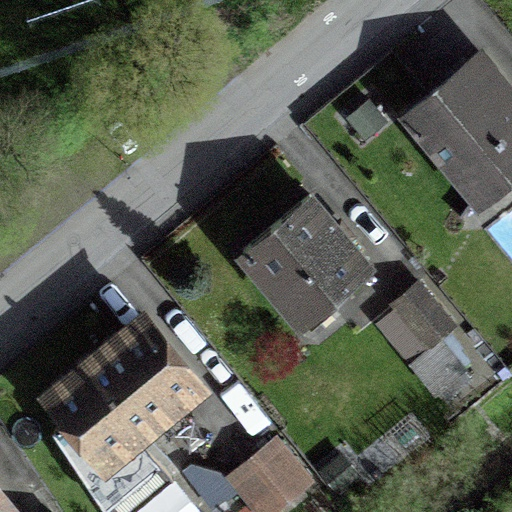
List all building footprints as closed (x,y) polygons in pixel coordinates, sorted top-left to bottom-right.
[(511,75),(482,39),(399,107),(477,202),(511,173),(511,75)] [(307,196),(240,251),(299,322),(365,266),(307,196)] [(449,325),(415,284),(391,304),(425,345),(449,325)] [(200,392),(140,318),(49,393),(69,417),(51,432),(103,511),(132,511),(171,481),(130,432),(182,389),(190,400),(200,392)] [(256,511),(270,511),(307,483),(272,440),(227,476),(256,511)] [(0,511),(8,511),(0,499),(0,511)]
